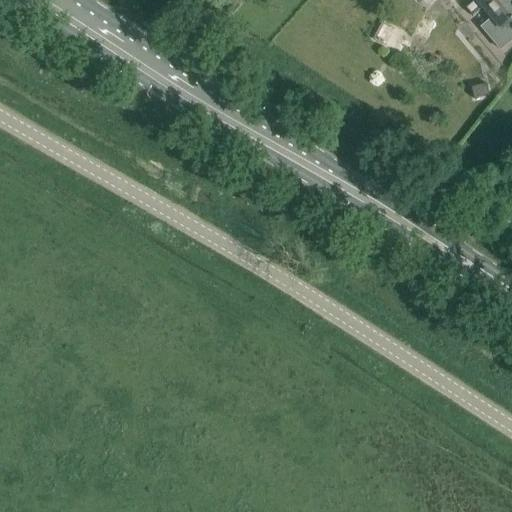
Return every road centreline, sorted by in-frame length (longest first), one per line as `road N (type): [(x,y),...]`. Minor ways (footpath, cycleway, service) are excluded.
road 1 (unclassified): [(511,426),(325,304),(0,115)]
road 2 (primary): [(511,295),(57,0)]
